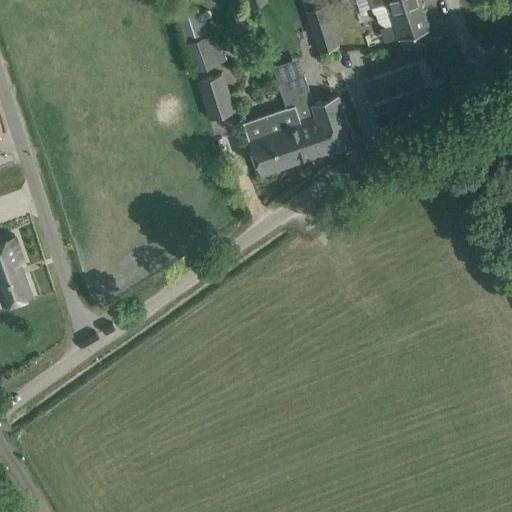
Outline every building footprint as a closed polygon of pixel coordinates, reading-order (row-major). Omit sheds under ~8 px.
[(326,4),(324,0),(303,0),(307,11),(326,4)] [(420,0),(386,0),(371,5),(374,11),(376,13),(379,20),(386,25),(396,22),(404,46),(422,45),(417,30),(429,26),(420,0)] [(307,14),(318,49),(338,42),(326,4),(307,11),(307,14)] [(197,70),(199,70),(227,59),(217,30),(206,34),(198,9),(178,16),(197,70)] [(236,108),(224,70),(197,79),(209,117),(236,108)] [(354,140),(347,121),(338,94),(313,102),(303,73),(278,82),(286,105),(287,107),(294,104),(302,125),(297,126),(308,156),(354,140)] [(243,121),(261,172),(308,156),(297,126),(302,125),(294,104),(287,107),(286,105),(243,121)] [(24,259),(15,234),(0,238),(0,292),(4,303),(33,293),(32,290),(23,267),(21,260),(24,259)]
